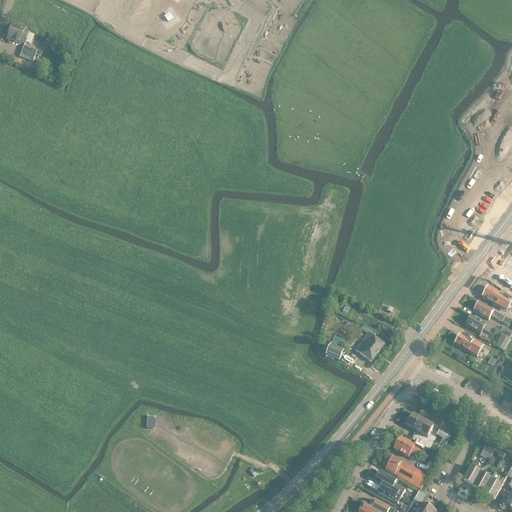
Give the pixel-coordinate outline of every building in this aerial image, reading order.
[(21,43),(25,44),(30,32),(12,26),(8,38),(9,38),(8,40),(9,41),(13,42),(14,42),(15,41),(21,43)] [(37,51),(23,46),(19,57),(32,62),(35,56),(40,57),(41,53),(36,51),(37,51)] [(511,254),(497,275),(511,286),(511,254)] [(509,307),(511,304),(511,302),(511,298),(501,290),(499,293),(489,287),(483,298),(497,306),(500,301),(509,307)] [(475,305),(474,307),(474,309),(475,311),(475,312),(488,320),(491,316),(502,323),(504,318),(480,303),(479,304),(477,304),(475,305)] [(472,317),(466,326),(481,335),(484,330),(492,335),(495,330),(472,317)] [(504,318),(502,323),(507,326),(510,322),(504,318)] [(511,332),(503,327),(500,333),(503,335),(510,338),(511,334),(511,332)] [(374,337),(367,333),(354,351),(362,355),(371,364),(385,345),(374,337)] [(503,335),(496,347),(503,351),(506,346),(510,339),(510,338),(503,335)] [(455,345),(474,356),(477,358),(484,347),(474,342),(474,344),(460,336),(455,345)] [(339,362),(344,351),(330,344),(325,356),(339,362)] [(496,362),(491,359),(487,365),(493,368),(496,362)] [(418,417),(413,415),(407,427),(421,435),(427,438),(433,427),(439,430),(436,435),(446,440),(454,428),(422,410),(418,417)] [(400,439),(394,451),(408,459),(411,454),(421,460),(424,454),(414,449),(415,447),(400,439)] [(425,447),(422,452),(437,460),(439,454),(425,447)] [(485,448),(483,453),(491,457),(493,452),(485,448)] [(392,458),(386,468),(395,473),(393,475),(420,490),(428,477),(392,458)] [(474,488),(473,489),(482,474),(476,471),(480,464),(474,461),(463,482),(474,488)] [(249,471),(253,477),(259,473),(254,468),(249,471)] [(482,472),(482,474),(473,489),(483,494),(491,480),(486,478),(487,475),(482,472)] [(397,504),(405,491),(394,485),(396,481),(381,473),(375,483),(381,486),(377,493),(397,504)] [(492,479),(491,480),(483,494),(484,494),(483,495),(494,501),(502,487),(496,484),(500,477),(495,475),(493,479),(492,479)] [(395,511),(374,501),(371,508),(364,504),(362,508),(360,508),(358,511),(395,511)]
